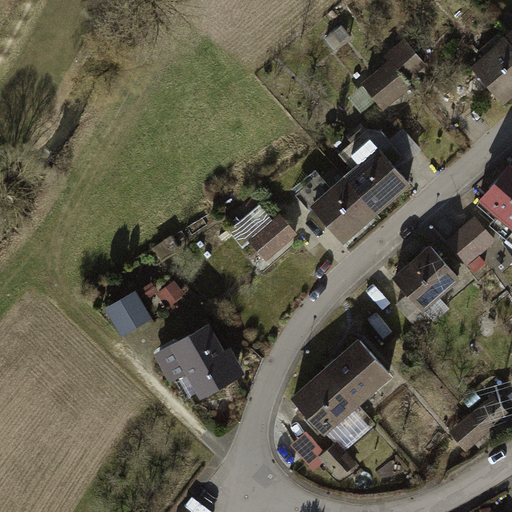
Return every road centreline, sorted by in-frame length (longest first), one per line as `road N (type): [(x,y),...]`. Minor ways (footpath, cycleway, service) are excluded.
road 1 (residential): [(244,495),(268,379),(301,323),(511,133)]
road 2 (track): [(58,295),(247,472)]
